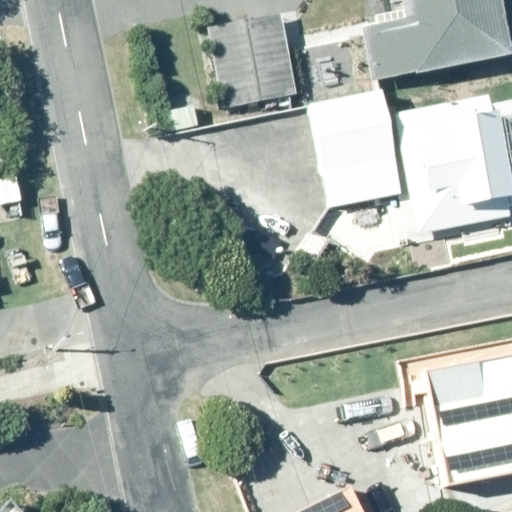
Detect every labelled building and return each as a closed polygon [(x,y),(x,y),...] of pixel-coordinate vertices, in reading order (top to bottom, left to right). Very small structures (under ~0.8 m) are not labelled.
[(511,64),(511,23),(508,0),(407,0),(410,19),(363,27),(374,89),(511,64)] [(305,96),(289,17),(215,31),(230,110),(305,96)] [(415,196),(421,237),(501,225),(500,216),(511,214),(511,116),(506,117),(504,99),(435,110),(401,116),(398,96),(321,108),(337,208),(415,196)] [(511,366),(424,383),(447,500),(511,487),(511,366)] [(372,511),(362,488),(306,511),(372,511)]
